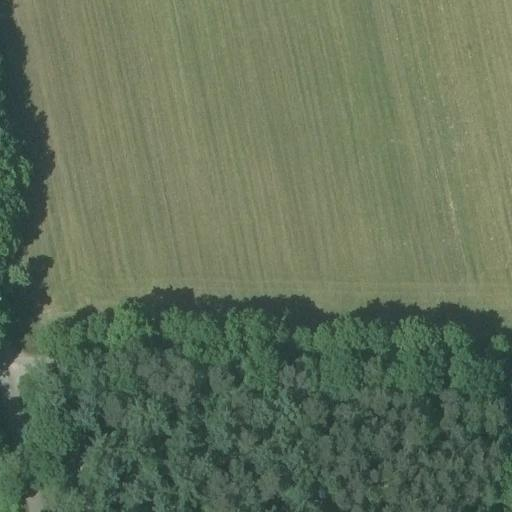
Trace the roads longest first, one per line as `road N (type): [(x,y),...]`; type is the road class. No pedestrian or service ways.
road 1 (unclassified): [(511,381),(5,361)]
road 2 (unclassified): [(38,511),(5,361)]
